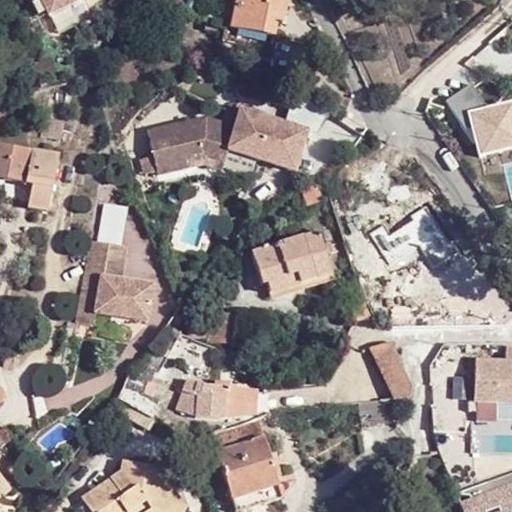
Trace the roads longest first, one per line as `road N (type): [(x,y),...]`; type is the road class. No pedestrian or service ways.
road 1 (residential): [(511,280),(405,135),(371,117),(319,0)]
road 2 (track): [(511,331),(412,338),(424,418),(416,467),(362,511)]
road 3 (track): [(197,511),(173,452),(136,439),(98,457),(54,511)]
